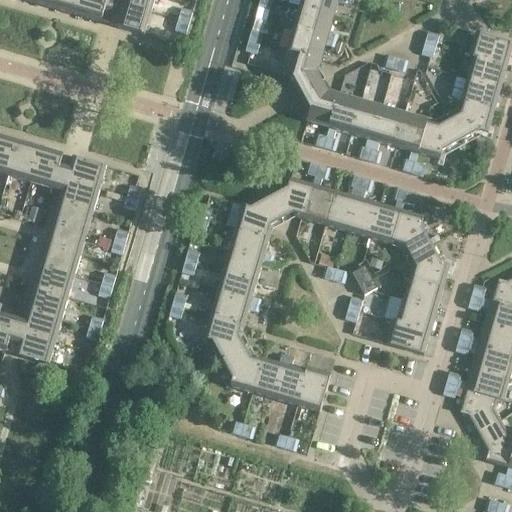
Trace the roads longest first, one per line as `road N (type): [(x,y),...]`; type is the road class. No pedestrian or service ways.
road 1 (residential): [(511,117),(431,396)]
road 2 (residential): [(389,511),(404,495),(431,396)]
